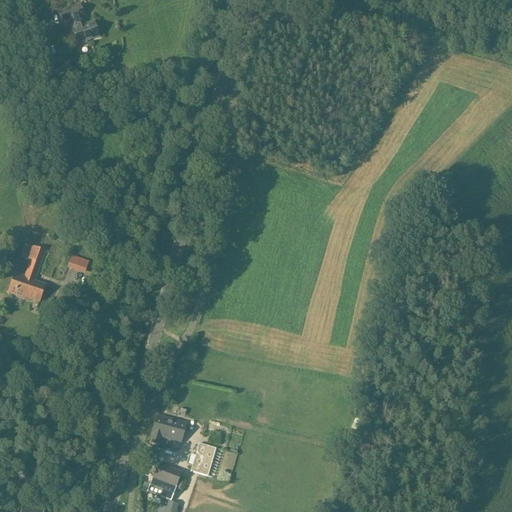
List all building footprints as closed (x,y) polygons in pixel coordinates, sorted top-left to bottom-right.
[(66,11),(59,13),(64,25),(70,23),(72,29),(72,30),(75,38),(96,31),(94,23),(84,26),(82,19),(84,18),(80,6),(66,11)] [(33,17),(32,17),(35,34),(47,31),(44,15),(42,16),(33,17)] [(96,31),(75,38),(78,47),(86,44),(86,42),(99,38),(96,31)] [(70,56),(45,61),(47,74),(72,69),(70,56)] [(15,274),(9,292),(25,298),(25,299),(39,304),(45,286),(35,283),(35,281),(45,253),(25,246),(21,258),(31,261),(25,278),(15,274)] [(83,261),(80,269),(85,271),(88,263),(83,261)] [(151,436),(149,444),(160,447),(162,439),(169,441),(169,442),(181,445),(186,425),(156,417),(151,436)] [(198,445),(190,472),(208,478),(216,450),(198,445)] [(159,465),(152,480),(175,490),(179,480),(182,474),(159,465)] [(179,480),(175,490),(183,493),(187,483),(179,480)] [(150,487),(147,493),(171,502),(175,490),(152,481),(150,487)] [(160,506),(157,511),(176,511),(178,506),(168,503),(166,508),(160,506)]
